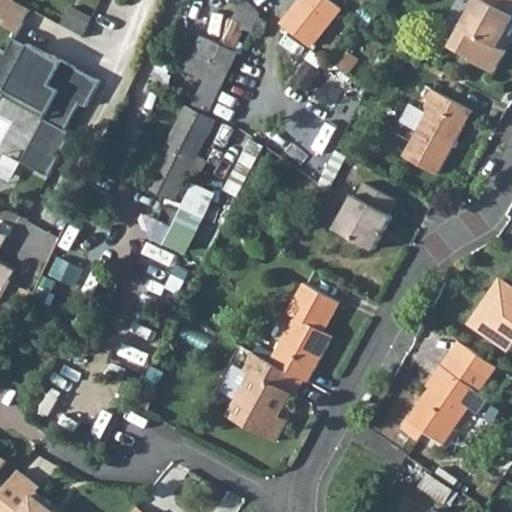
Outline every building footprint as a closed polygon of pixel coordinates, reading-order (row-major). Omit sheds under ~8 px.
[(16,1),(13,0),(0,0),(0,20),(5,24),(9,17),(16,1)] [(343,11),(329,0),(304,0),(284,24),(311,48),(343,11)] [(511,0),(476,0),(451,51),(470,60),(469,62),(494,75),(505,54),(501,52),(497,49),(504,36),(508,38),(511,31),(511,0)] [(21,36),(34,11),(16,1),(9,17),(5,24),(4,27),(21,36)] [(96,17),(75,6),(65,26),(86,38),(95,20),(96,17)] [(224,42),(207,34),(190,69),(210,79),(197,105),(214,113),(223,92),(226,87),(224,86),(232,68),(229,66),(249,24),(237,17),(224,42)] [(1,46),(0,49),(0,82),(53,111),(26,163),(53,177),(75,135),(69,132),(85,103),(92,107),(106,80),(20,36),(11,52),(1,46)] [(504,36),(497,49),(501,52),(508,38),(504,36)] [(473,114),(435,92),(426,108),(429,118),(407,157),(439,176),(473,114)] [(167,146),(167,147),(151,183),(185,202),(185,201),(206,160),(206,159),(200,155),(202,147),(216,119),(189,105),(180,124),(168,146),(167,146)] [(344,154),(335,149),(318,181),(327,186),(344,154)] [(400,202),(370,185),(363,199),(359,197),(341,231),(376,251),(396,217),(392,215),(400,202)] [(0,303),(19,272),(0,260),(0,258),(12,237),(0,229),(0,303)] [(81,253),(68,275),(89,287),(101,264),(81,253)] [(511,291),(496,281),(467,323),(509,350),(511,345),(511,291)] [(305,378),(308,380),(334,335),(325,330),(342,303),(310,284),(293,312),(298,316),(271,360),(305,378)] [(26,286),(11,314),(26,322),(38,300),(38,299),(41,294),(26,286)] [(466,344),(458,355),(495,380),(503,370),(466,345),(466,344)] [(271,360),(254,350),(243,371),(252,376),(229,415),(274,440),(287,418),(278,413),(290,392),(296,395),(305,378),(271,360)] [(458,355),(449,369),(485,395),(495,380),(458,355)] [(485,395),(449,369),(439,384),(441,385),(416,421),(451,445),(473,412),(483,419),(493,405),(483,398),(485,395)] [(423,483),(449,501),(458,488),(432,470),(423,483)] [(21,471),(0,498),(0,511),(58,511),(53,507),(57,502),(42,490),(43,488),(21,471)]
